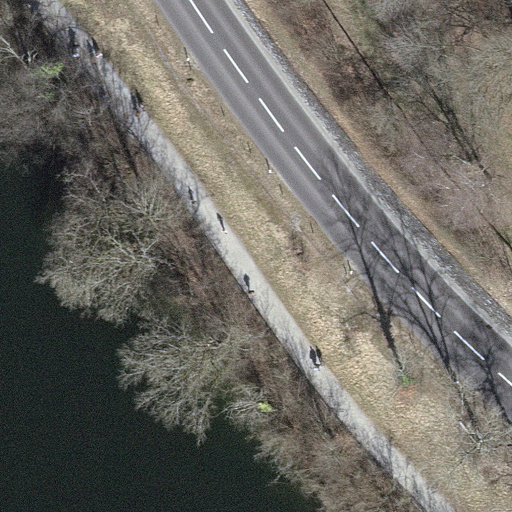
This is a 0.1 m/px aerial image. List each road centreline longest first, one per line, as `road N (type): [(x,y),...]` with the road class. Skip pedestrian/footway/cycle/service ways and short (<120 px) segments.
road 1 (track): [(442,511),(322,383),(44,0)]
road 2 (secondary): [(191,0),(348,214),(511,383)]
